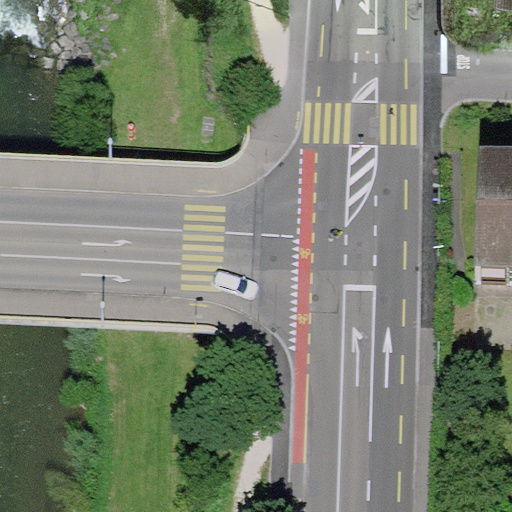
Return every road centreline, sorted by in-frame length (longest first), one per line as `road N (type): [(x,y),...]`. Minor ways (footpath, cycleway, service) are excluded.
road 1 (tertiary): [(361,244),(0,229)]
road 2 (secondary): [(361,244),(351,511)]
road 3 (secondary): [(370,69),(361,244)]
road 4 (residential): [(370,69),(511,73)]
